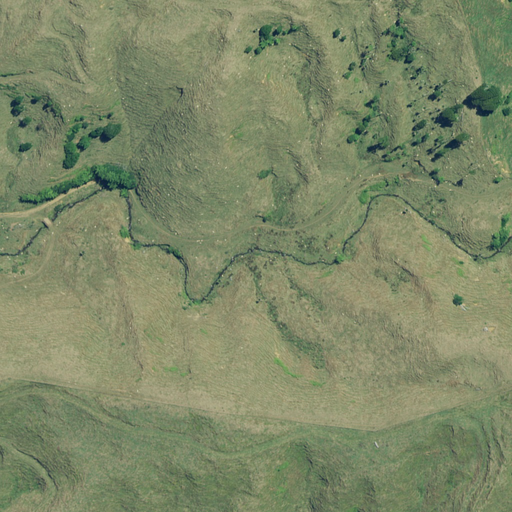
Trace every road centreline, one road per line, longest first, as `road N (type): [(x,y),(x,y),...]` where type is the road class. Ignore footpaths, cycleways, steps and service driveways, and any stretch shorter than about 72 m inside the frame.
road 1 (track): [(511,408),(387,423),(286,457),(175,476),(103,462),(0,426)]
road 2 (track): [(511,152),(488,165),(410,169),(233,236),(85,215),(14,214)]
